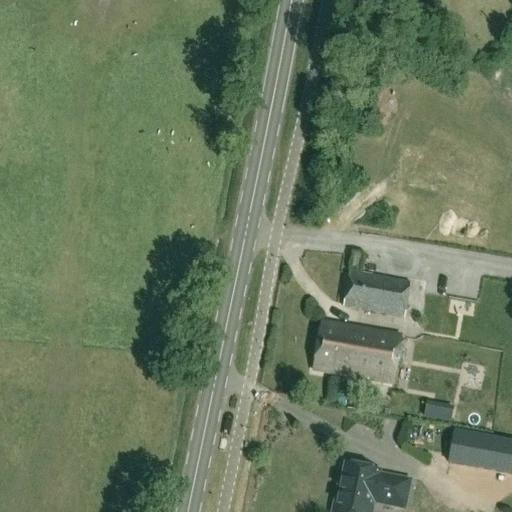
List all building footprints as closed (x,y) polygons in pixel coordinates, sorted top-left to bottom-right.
[(418,115),(408,175),(486,189),(496,129),(418,115)] [(434,246),(437,230),(405,224),(402,240),(434,246)] [(404,317),(410,282),(349,272),(343,306),(404,317)] [(432,320),(433,377),(511,376),(511,320),(432,320)] [(392,383),(400,336),(322,322),(314,370),(392,383)] [(511,443),(455,433),(449,464),(511,476),(511,474),(511,443)] [(373,494),(374,490),(404,497),(408,479),(378,473),(378,470),(345,463),(340,487),(373,494)] [(369,511),(372,500),(402,506),(404,497),(374,490),(373,494),(340,487),(337,487),(331,511),(369,511)]
